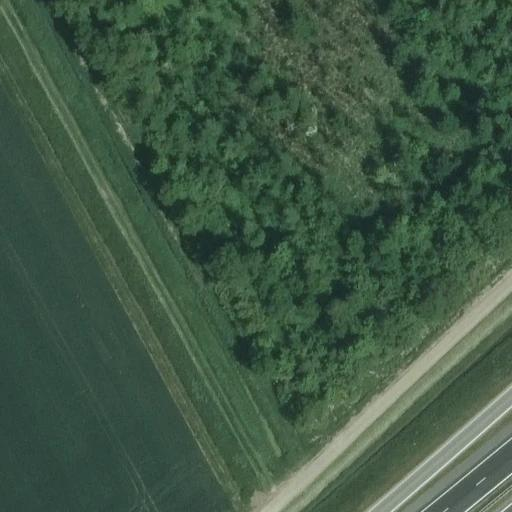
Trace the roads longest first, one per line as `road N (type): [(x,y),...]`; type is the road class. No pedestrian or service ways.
road 1 (track): [(276,506),(0,4)]
road 2 (unclassified): [(270,511),(511,283)]
road 3 (motorway): [(511,397),(377,511)]
